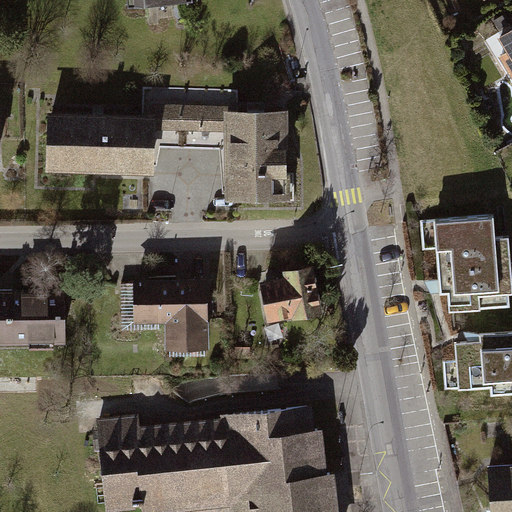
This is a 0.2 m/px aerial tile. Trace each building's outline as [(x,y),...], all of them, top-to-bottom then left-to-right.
[(128,0),(129,9),(194,2),(194,0),(128,0)] [(511,29),(497,38),(507,54),(499,58),(511,78),(511,29)] [(99,114),(49,113),(47,172),(156,175),(157,146),(226,147),(226,204),(267,202),(294,200),(291,125),(290,109),(286,109),(257,110),(229,110),(229,107),(229,106),(143,104),(142,115),(99,114)] [(489,214),(429,219),(435,286),(436,291),(444,291),(446,310),(507,305),(505,292),(510,291),(505,234),(491,236),(489,214)] [(284,287),(262,289),(265,326),(323,320),(319,273),(283,276),(284,287)] [(206,287),(132,288),(133,326),(165,326),(165,352),(207,351),(206,287)] [(8,302),(0,301),(0,349),(62,349),(62,302),(8,302)] [(468,341),(451,342),(455,389),(486,387),(487,394),(511,392),(511,332),(477,335),(477,340),(468,341)] [(136,418),(98,422),(107,505),(143,501),(143,506),(238,496),(239,511),(334,511),(330,472),(322,473),(317,428),(310,428),(307,405),(226,414),(227,420),(137,429),(136,418)] [(511,511),(511,464),(489,466),(492,511),(511,511)]
